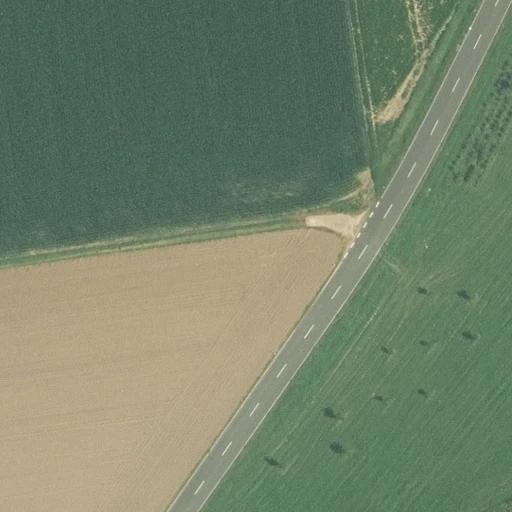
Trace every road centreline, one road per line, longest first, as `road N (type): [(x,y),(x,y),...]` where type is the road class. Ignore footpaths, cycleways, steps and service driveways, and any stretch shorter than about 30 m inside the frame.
road 1 (unclassified): [(184,511),(378,223),(433,170),(511,22)]
road 2 (track): [(0,265),(337,220),(378,223)]
